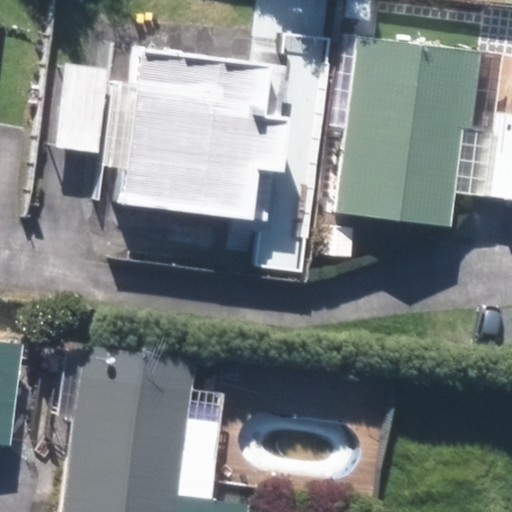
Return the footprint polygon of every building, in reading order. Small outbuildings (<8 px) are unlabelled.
[(133,46),(124,204),(235,211),(234,230),(279,232),(289,55),(133,46)] [(511,195),(511,115),(465,111),(470,63),(348,50),(331,210),(453,223),(456,190),(511,195)] [(106,63),(63,58),(52,145),(95,151),(106,63)] [(27,337),(0,334),(0,438),(19,440),(27,337)] [(190,354),(63,342),(56,415),(73,416),(63,511),(249,511),(251,498),(210,494),(214,451),(181,448),(190,354)]
